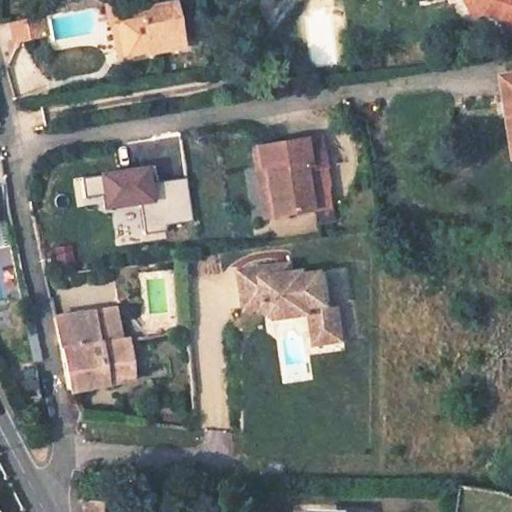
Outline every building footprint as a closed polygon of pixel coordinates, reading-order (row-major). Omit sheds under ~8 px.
[(59,0),(61,10),(96,4),(95,0),(59,0)] [(119,0),(103,3),(108,28),(110,27),(119,25),(125,50),(147,45),(149,53),(182,46),(173,2),(141,8),(138,0),(119,0)] [(511,0),(469,0),(478,17),(489,11),(507,16),(511,17),(511,0)] [(12,40),(13,43),(45,36),(41,16),(9,23),(12,40)] [(118,60),(149,53),(147,45),(125,50),(119,25),(110,27),(118,60)] [(268,215),(308,209),(301,172),(322,168),(316,136),(247,147),(249,165),(260,163),(268,215)] [(149,166),(98,174),(101,196),(103,211),(140,206),(155,204),(152,184),(149,166)] [(101,196),(98,174),(80,176),(84,199),(101,196)] [(186,178),(152,184),(155,204),(140,206),(144,234),(166,231),(165,227),(193,222),(186,178)] [(71,245),(52,249),(56,266),(74,263),(71,245)] [(282,274),(281,265),(245,270),(250,309),(269,306),(280,314),(313,309),(312,302),(327,300),(324,272),(309,274),(309,271),(282,274)] [(312,302),(313,309),(318,344),(344,340),(339,308),(329,309),(327,300),(312,302)] [(91,312),(96,345),(119,340),(114,308),(91,312)] [(52,318),(64,388),(132,378),(126,338),(119,340),(96,345),(91,312),(52,318)]
